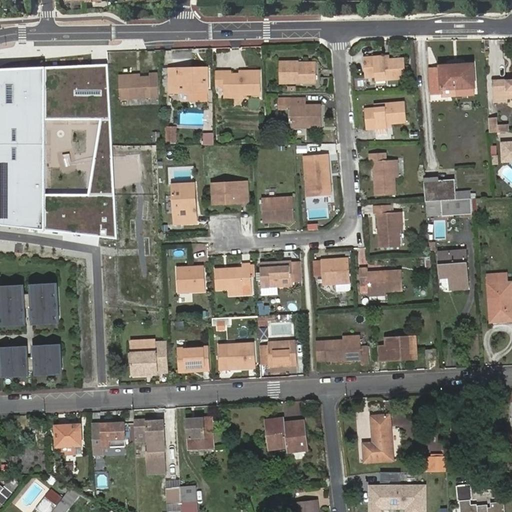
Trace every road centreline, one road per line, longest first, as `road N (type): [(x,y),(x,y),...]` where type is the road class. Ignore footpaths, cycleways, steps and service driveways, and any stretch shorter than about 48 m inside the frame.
road 1 (residential): [(337,29),(347,229),(240,243),(224,232)]
road 2 (residential): [(0,235),(96,248),(101,402)]
road 3 (residential): [(101,402),(327,386)]
road 4 (residential): [(327,386),(511,379)]
road 5 (residential): [(337,29),(511,26)]
road 6 (residential): [(181,33),(337,29)]
road 7 (residential): [(48,33),(181,33)]
road 8 (residential): [(341,511),(327,386)]
